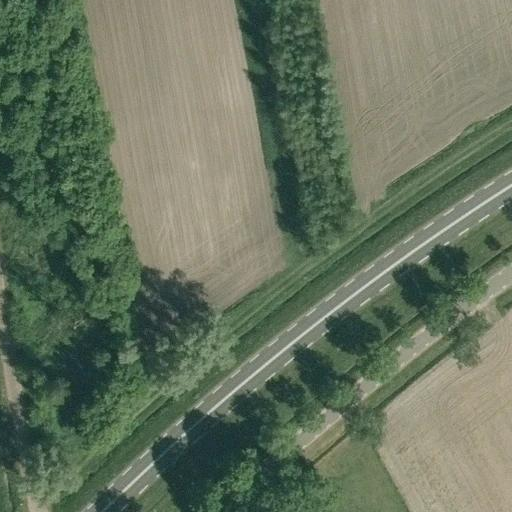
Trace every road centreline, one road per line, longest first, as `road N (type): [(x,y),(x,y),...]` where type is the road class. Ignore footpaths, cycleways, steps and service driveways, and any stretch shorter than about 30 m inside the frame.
road 1 (secondary): [(101,511),(241,379),(511,181)]
road 2 (unclassified): [(209,511),(511,273)]
